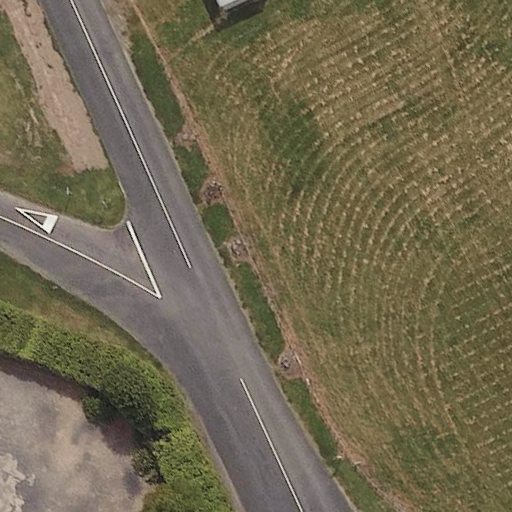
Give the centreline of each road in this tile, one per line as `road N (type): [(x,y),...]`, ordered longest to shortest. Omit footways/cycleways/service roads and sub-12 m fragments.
road 1 (unclassified): [(235,362),(72,0)]
road 2 (residential): [(235,362),(158,297),(0,216)]
road 3 (unclassified): [(303,511),(235,362)]
